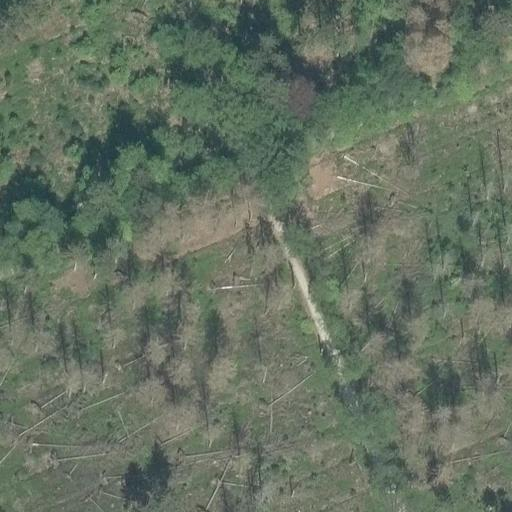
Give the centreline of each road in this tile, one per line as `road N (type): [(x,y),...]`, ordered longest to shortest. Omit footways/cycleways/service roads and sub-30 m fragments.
road 1 (track): [(400,511),(254,167)]
road 2 (track): [(254,167),(511,60)]
road 3 (track): [(0,279),(254,167)]
